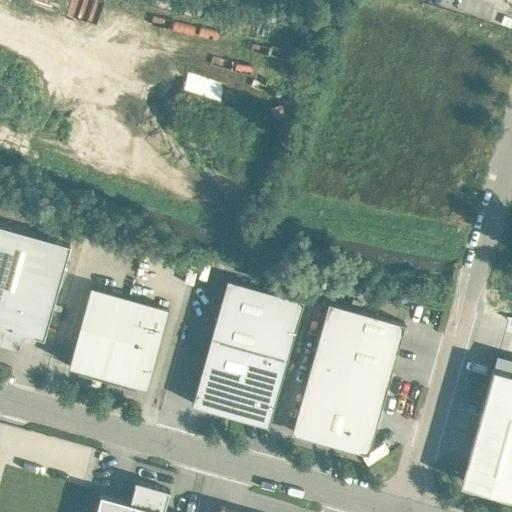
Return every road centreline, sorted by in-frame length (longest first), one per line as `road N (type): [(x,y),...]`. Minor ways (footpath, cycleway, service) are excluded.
road 1 (unclassified): [(0,399),(403,511)]
road 2 (unclassified): [(407,511),(511,152)]
road 3 (unknown): [(183,450),(227,261)]
